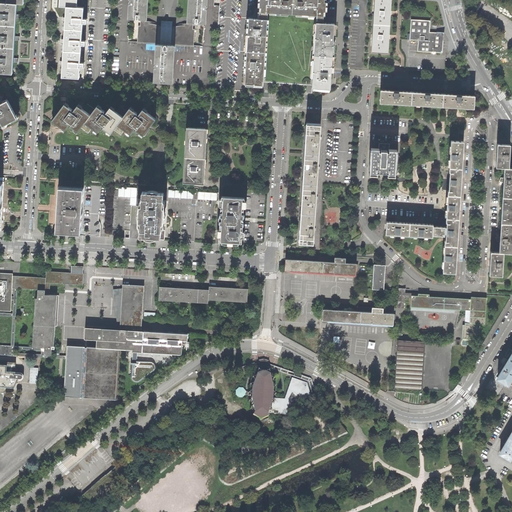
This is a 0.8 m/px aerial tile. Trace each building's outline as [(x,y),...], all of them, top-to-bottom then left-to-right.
[(147,0),(128,0),(127,19),(140,19),(140,25),(138,25),(137,43),(155,44),(153,81),(173,83),(175,45),(193,46),(194,29),(193,28),(193,23),(206,23),(207,0),(187,0),(187,22),(188,22),(188,23),(180,23),(176,24),(176,26),(172,26),(172,21),(161,21),(161,26),(156,24),(157,23),(152,21),(145,21),(145,20),(147,20),(147,0)] [(268,12),(292,14),(293,0),(260,0),(260,7),(261,8),(261,12),(268,12)] [(293,0),(292,14),(316,15),(323,16),(323,12),(325,12),(325,2),(324,2),(323,0),(293,0)] [(375,0),(374,24),(390,25),(391,11),(391,0),(375,0)] [(0,23),(15,25),(16,14),(17,3),(7,3),(0,2),(0,23)] [(83,7),(77,7),(67,6),(66,17),(65,28),(82,29),(82,23),(83,18),(83,7)] [(263,81),(312,84),(314,55),(316,22),(316,15),(292,14),(268,12),(267,19),(266,36),(265,52),(263,81)] [(266,36),(267,19),(259,19),(249,18),(248,31),(248,34),(266,36)] [(418,40),(418,51),(440,53),(441,34),(435,34),(428,33),(428,27),(429,21),(411,20),(410,40),(418,40)] [(316,22),(314,55),(332,56),(333,41),(334,23),(323,23),(316,22)] [(0,46),(14,47),(15,36),(15,25),(0,23),(0,46)] [(372,52),(388,53),(389,39),(390,25),(374,24),(372,52)] [(81,40),(82,29),(65,28),(65,38),(64,50),(81,51),(81,44),(81,40)] [(265,52),(266,36),(248,34),(248,38),(247,51),(265,52)] [(0,72),(12,73),(13,58),(14,47),(0,46),(0,72)] [(80,62),(81,51),(64,50),(63,62),(62,76),(79,77),(80,66),(80,62)] [(263,81),(265,52),(247,51),(246,67),(245,84),(263,85),(263,81)] [(312,84),(312,88),(330,89),(331,74),(332,56),(314,55),(312,84)] [(381,90),(380,103),(411,105),(411,92),(399,91),(399,88),(396,88),(394,88),(394,91),(381,90)] [(425,93),(411,92),(411,105),(442,106),(443,94),(430,93),(430,90),(428,90),(425,90),(425,93)] [(456,95),(443,94),(442,106),(474,108),(474,96),(461,95),(461,92),(459,92),(456,92),(456,95)] [(0,119),(3,125),(9,122),(10,124),(19,119),(8,100),(3,102),(0,103),(0,105),(1,107),(0,106),(0,119)] [(137,130),(144,135),(156,119),(148,113),(143,110),(138,116),(136,115),(137,113),(130,108),(127,111),(124,109),(125,106),(123,105),(122,104),(116,111),(113,109),(111,107),(107,113),(105,112),(106,111),(99,106),(95,110),(88,104),(86,106),(84,105),(85,103),(83,102),(81,101),(74,111),(73,110),(73,109),(65,104),(57,114),(52,120),(64,128),(66,129),(69,125),(71,127),(72,126),(79,131),(81,128),(89,133),(93,128),(98,132),(102,127),(104,128),(105,128),(112,133),(114,130),(121,135),(125,130),(130,134),(134,129),(136,131),(137,130)] [(306,123),(304,153),(319,154),(320,138),(321,124),(306,123)] [(188,128),(187,157),(206,158),(206,145),(207,129),(188,128)] [(450,141),(449,168),(462,169),(462,155),(463,141),(460,141),(450,141)] [(371,148),(370,174),(377,174),(377,171),(382,171),(388,171),(387,175),(395,175),(396,150),(389,150),(389,144),(379,143),(379,149),(371,148)] [(502,189),(501,210),(511,211),(511,207),(511,168),(508,168),(509,145),(497,144),(496,155),(495,167),(504,168),(503,177),(500,177),(499,181),(503,183),(502,189)] [(304,153),(303,183),(317,184),(318,167),(319,154),(304,153)] [(187,157),(185,182),(204,183),(205,171),(206,158),(187,157)] [(447,190),(447,195),(460,196),(460,191),(459,191),(460,181),(460,173),(461,173),(462,169),(449,168),(449,172),(448,189),(448,190),(447,190)] [(303,183),(301,212),(315,213),(316,197),(317,184),(303,183)] [(57,209),(56,230),(81,232),(84,187),(59,185),(57,209)] [(141,221),(140,236),(146,236),(146,237),(148,238),(150,238),(152,238),(155,238),(155,237),(160,237),(161,221),(162,221),(163,214),(163,206),(162,206),(162,192),(157,192),(157,191),(155,191),(152,190),(150,191),(148,191),(148,192),(142,192),(142,205),(140,205),(139,221),(141,221)] [(447,195),(446,218),(459,219),(459,205),(460,196),(447,195)] [(219,234),(219,241),(242,242),(242,230),(240,230),(240,226),(242,226),(243,222),(241,222),(241,219),(241,218),(243,218),(243,213),(241,213),(241,210),(243,210),(244,198),(221,197),(221,203),(220,208),(222,209),(222,212),(220,212),(220,217),(219,217),(219,220),(220,220),(220,225),(221,225),(221,229),(219,229),(219,234)] [(490,264),(489,274),(502,275),(503,252),(511,252),(511,237),(510,237),(511,211),(501,210),(500,232),(500,236),(498,236),(494,237),(496,241),(499,241),(499,252),(490,251),(490,264)] [(301,212),(299,242),(313,243),(314,229),(315,213),(301,212)] [(444,241),(444,245),(457,246),(457,241),(456,241),(457,232),(457,223),(459,223),(459,219),(446,218),(446,222),(446,227),(433,226),(432,235),(438,235),(445,236),(445,241),(444,241)] [(398,235),(409,236),(410,223),(402,222),(387,221),(386,234),(398,235)] [(432,237),(432,235),(433,226),(433,224),(432,224),(424,223),(419,223),(410,223),(409,236),(421,236),(432,237)] [(444,245),(442,272),(446,272),(456,272),(456,260),(457,246),(444,245)] [(335,262),(286,259),(285,270),(356,275),(356,264),(346,263),(346,258),(335,257),(335,262)] [(373,289),(384,290),(385,278),(385,265),(375,265),(373,289)] [(114,268),(114,277),(125,277),(124,268),(114,268)] [(0,309),(10,311),(11,299),(11,296),(12,288),(12,284),(12,275),(12,272),(0,271),(0,309)] [(49,282),(82,284),(83,273),(81,273),(70,272),(68,272),(65,272),(46,271),(45,276),(12,275),(12,284),(45,286),(45,282),(49,282)] [(49,294),(49,282),(45,282),(45,286),(12,284),(12,288),(13,288),(13,296),(11,296),(11,299),(13,300),(12,313),(0,312),(0,315),(12,316),(11,346),(15,346),(17,288),(38,289),(45,289),(45,293),(49,294)] [(96,339),(95,347),(117,348),(132,349),(131,362),(135,362),(136,358),(136,349),(180,352),(180,348),(181,340),(186,340),(186,333),(142,330),(142,332),(139,332),(143,286),(122,284),(122,287),(119,322),(119,330),(96,329),(96,339)] [(159,286),(158,299),(208,302),(208,299),(247,302),(248,288),(236,287),(218,286),(209,286),(209,289),(196,288),(176,287),(159,286)] [(116,322),(119,322),(122,287),(112,289),(116,322)] [(405,288),(397,287),(396,308),(404,308),(405,297),(411,297),(411,295),(417,296),(417,293),(405,293),(405,288)] [(45,289),(38,289),(37,297),(35,297),(32,346),(44,347),(44,354),(51,355),(51,346),(53,345),(56,294),(49,294),(45,293),(45,289)] [(411,297),(410,306),(454,309),(465,309),(464,325),(462,324),(461,338),(474,339),(475,335),(479,335),(479,324),(484,324),(485,297),(470,297),(470,299),(468,299),(429,297),(429,294),(417,293),(417,296),(411,295),(411,297)] [(372,312),(324,309),(323,320),(394,325),(394,314),(383,313),(384,307),(373,307),(372,312)] [(83,338),(96,339),(96,329),(96,327),(85,327),(83,338)] [(398,340),(397,340),(394,388),(395,387),(421,389),(422,390),(425,341),(424,342),(399,341),(398,340)] [(11,346),(0,344),(0,354),(65,358),(65,355),(51,355),(44,354),(44,347),(32,346),(15,346),(11,346)] [(65,358),(63,396),(112,399),(114,400),(117,348),(95,347),(66,345),(65,355),(65,358)] [(497,376),(506,382),(511,373),(511,351),(507,361),(497,376)] [(135,362),(131,362),(129,362),(128,377),(130,381),(133,383),(137,383),(153,371),(155,368),(155,365),(154,362),(151,359),(136,358),(135,362)] [(268,363),(269,361),(263,359),(258,360),(258,363),(237,368),(238,371),(259,367),(260,372),(256,373),(255,374),(250,388),(250,391),(245,391),(242,387),(238,387),(235,389),(235,394),(238,397),(242,398),(245,395),(250,395),(251,398),(253,413),(252,415),(259,419),(261,419),(268,416),(268,415),(267,414),(267,412),(273,412),(273,413),(277,414),(278,412),(280,413),(289,415),(293,402),(310,396),(306,388),(310,387),(313,396),(316,395),(311,378),(268,363)] [(0,386),(14,387),(18,378),(21,378),(22,378),(23,377),(23,375),(22,374),(16,373),(16,362),(0,361),(0,386)] [(485,388),(498,396),(505,386),(492,378),(485,388)] [(499,452),(509,458),(511,453),(511,430),(508,438),(499,452)] [(98,483),(83,496),(92,506),(94,504),(96,505),(109,494),(127,478),(117,466),(98,483)]
